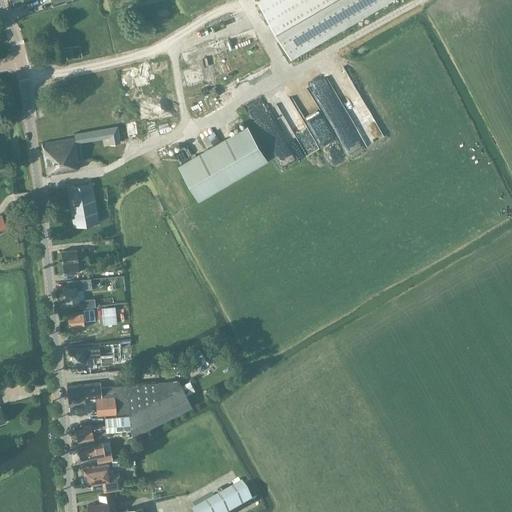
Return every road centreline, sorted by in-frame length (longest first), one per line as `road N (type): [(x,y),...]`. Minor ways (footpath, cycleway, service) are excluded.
road 1 (tertiary): [(70,511),(21,62)]
road 2 (track): [(37,186),(102,169),(204,123),(421,0)]
